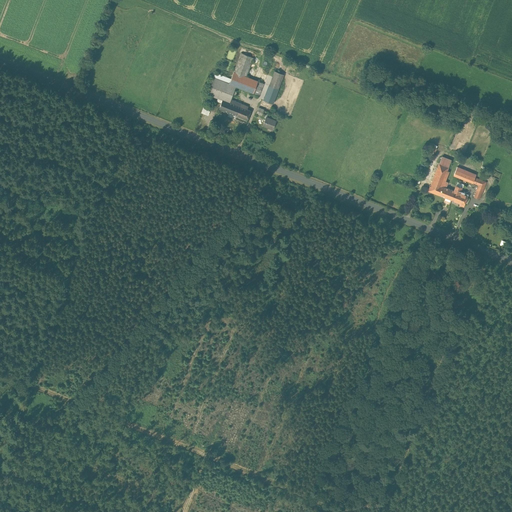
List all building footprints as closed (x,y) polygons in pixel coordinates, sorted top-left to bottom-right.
[(253,58),(241,53),(233,72),(246,77),(249,69),(253,58)] [(257,72),(249,69),(246,77),(254,80),(257,72)] [(246,77),(233,72),(231,79),(229,83),(229,84),(236,86),(259,95),(263,84),(254,80),(246,77)] [(275,72),(264,100),(273,103),(284,75),(275,72)] [(231,79),(214,73),(212,77),(229,83),(231,79)] [(229,83),(212,77),(206,94),(223,101),(223,100),(230,103),(231,100),(236,86),(229,84),(229,83)] [(240,104),(231,100),(230,103),(223,100),(223,101),(220,109),(236,115),(240,104)] [(246,106),(240,104),(236,115),(237,115),(236,118),(247,122),(251,111),(245,109),(246,106)] [(201,113),(209,115),(211,109),(203,106),(201,113)] [(276,121),(266,117),(263,126),(273,130),(276,121)] [(448,166),(439,163),(434,174),(446,179),(449,171),(447,170),(448,166)] [(467,171),(462,169),(461,169),(457,168),(454,175),(473,183),(475,178),(479,169),(469,165),(467,171)] [(446,179),(434,174),(428,190),(445,197),(448,188),(445,187),(448,182),(445,181),(446,179)] [(486,182),(475,178),(473,183),(478,185),(474,196),(479,199),(486,182)] [(460,191),(459,193),(448,188),(445,197),(460,203),(459,205),(463,206),(468,194),(460,191)]
